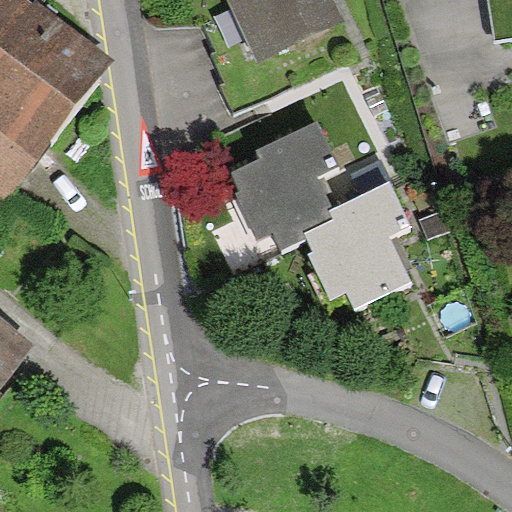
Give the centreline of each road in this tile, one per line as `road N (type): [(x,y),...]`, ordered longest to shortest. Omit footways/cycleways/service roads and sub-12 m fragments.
road 1 (residential): [(173,382),(117,0)]
road 2 (residential): [(511,492),(446,446),(385,419),(208,376),(173,382)]
road 3 (residential): [(190,511),(173,382)]
